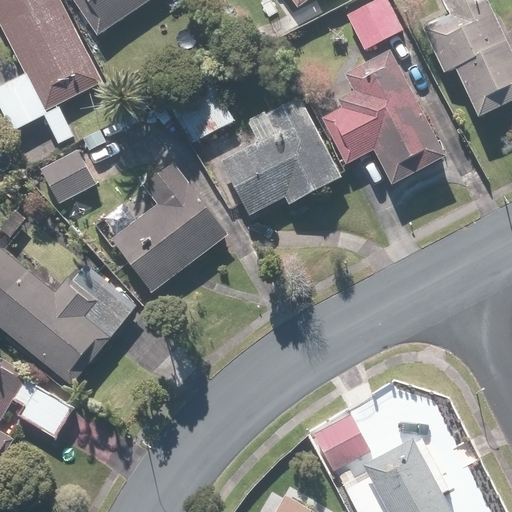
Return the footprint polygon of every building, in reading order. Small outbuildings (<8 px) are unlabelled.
[(0,0),(0,19),(64,145),(79,137),(62,106),(107,83),(64,0),(0,0)] [(155,0),(76,0),(102,37),(155,0)] [(406,33),(389,0),(382,0),(350,16),(367,51),(406,33)] [(511,103),(511,40),(493,0),(443,0),(448,10),(426,21),(449,71),(460,66),(484,117),(511,103)] [(450,158),(396,51),(349,75),(357,92),(342,100),(347,111),(328,120),(350,164),(378,150),(396,186),(450,158)] [(194,147),(238,122),(215,82),(171,106),(194,147)] [(305,100),(253,127),(262,144),(225,163),(253,217),(290,198),(294,206),(346,179),(305,100)] [(64,206),(100,185),(79,149),(43,169),(64,206)] [(116,239),(156,292),(231,235),(178,165),(148,187),(161,204),(116,239)] [(0,229),(14,240),(29,221),(3,200),(0,203),(0,229)] [(0,324),(74,388),(140,311),(109,284),(93,302),(70,282),(60,293),(0,241),(0,324)] [(20,415),(58,439),(78,409),(0,358),(0,458),(14,437),(1,429),(18,403),(25,407),(20,415)] [(372,447),(354,414),(315,436),(333,469),(372,447)] [(368,464),(371,469),(356,478),(352,470),(339,477),(358,511),(460,511),(448,490),(455,485),(428,437),(420,441),(417,436),(368,464)] [(277,511),(318,511),(287,494),(277,511)]
